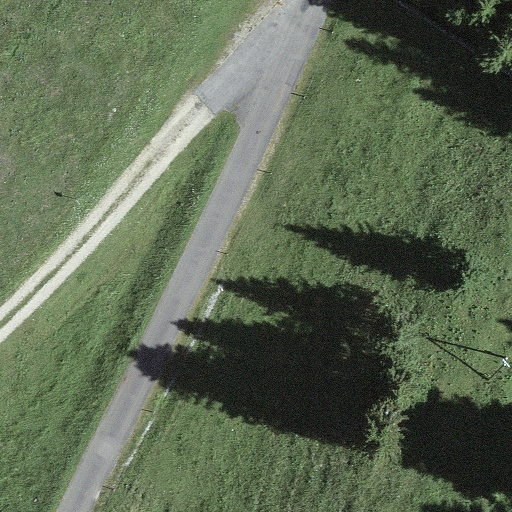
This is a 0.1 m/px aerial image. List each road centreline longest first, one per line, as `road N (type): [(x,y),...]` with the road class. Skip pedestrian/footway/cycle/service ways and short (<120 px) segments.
road 1 (unclassified): [(316,0),(74,511)]
road 2 (track): [(311,0),(205,100),(0,326)]
